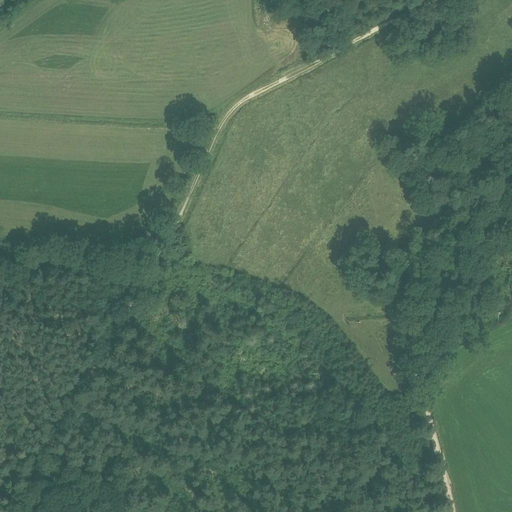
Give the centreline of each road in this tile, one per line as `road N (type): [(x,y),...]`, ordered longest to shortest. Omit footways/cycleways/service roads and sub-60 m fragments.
road 1 (track): [(8,511),(159,257),(227,113),(391,18),(446,0)]
road 2 (track): [(452,511),(406,329),(401,273),(418,242),(511,189)]
